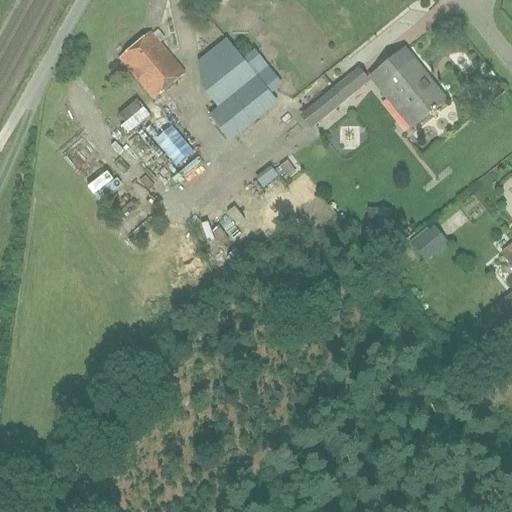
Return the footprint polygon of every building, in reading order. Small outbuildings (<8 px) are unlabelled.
[(229,33),(215,16),(209,20),(224,38),(229,33)] [(120,59),(153,99),(185,72),(152,32),(120,59)] [(276,100),(271,94),(283,84),(255,49),(243,59),(231,44),(199,69),(202,88),(237,131),(276,100)] [(370,77),(411,129),(446,100),(405,49),(370,77)] [(311,130),(371,82),(359,68),(300,116),(311,130)] [(157,114),(181,154),(200,142),(175,103),(157,114)] [(99,169),(119,156),(114,147),(93,159),(99,169)] [(126,165),(116,174),(124,184),(134,176),(126,165)] [(142,186),(123,202),(131,211),(150,194),(142,186)] [(152,212),(162,200),(154,194),(134,217),(147,229),(158,217),(152,212)] [(390,244),(393,210),(369,208),(367,243),(390,244)] [(425,262),(448,243),(433,224),(410,242),(425,262)] [(492,338),(511,320),(511,293),(478,322),(492,338)]
